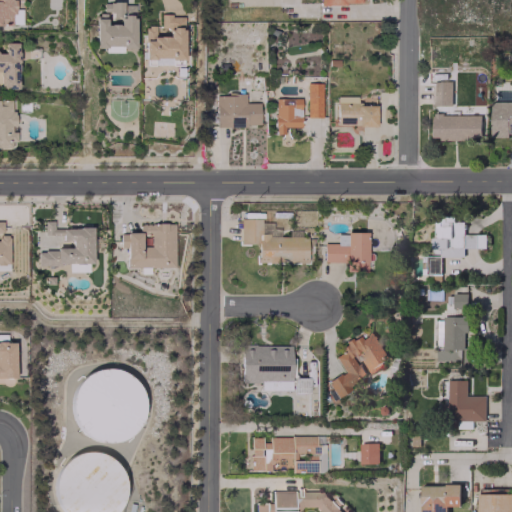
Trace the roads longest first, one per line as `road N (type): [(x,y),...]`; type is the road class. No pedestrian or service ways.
road 1 (tertiary): [(0,182),(511,181)]
road 2 (residential): [(208,181),(206,511)]
road 3 (residential): [(506,181),(506,457)]
road 4 (residential): [(405,0),(405,180)]
